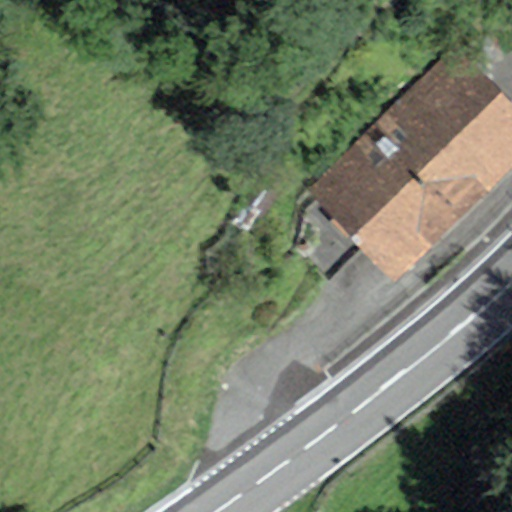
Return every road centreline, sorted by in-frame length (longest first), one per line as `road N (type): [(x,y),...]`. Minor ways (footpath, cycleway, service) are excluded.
road 1 (residential): [(295,454),(277,369),(510,165)]
road 2 (secondary): [(511,276),(295,454)]
